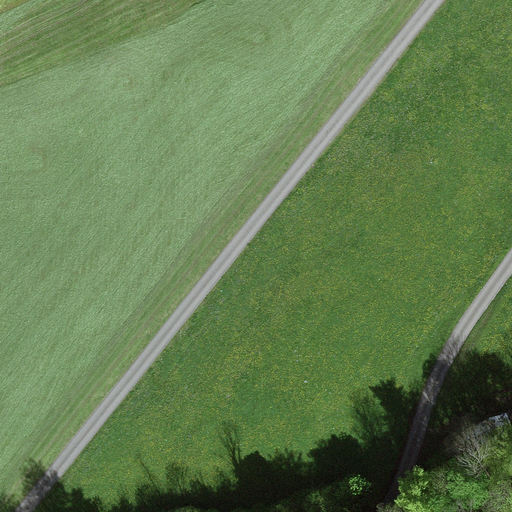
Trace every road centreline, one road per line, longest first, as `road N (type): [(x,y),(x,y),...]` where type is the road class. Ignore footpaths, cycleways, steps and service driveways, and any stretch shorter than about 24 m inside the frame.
road 1 (unclassified): [(24,511),(436,0)]
road 2 (unclassified): [(511,259),(451,348),(382,511)]
